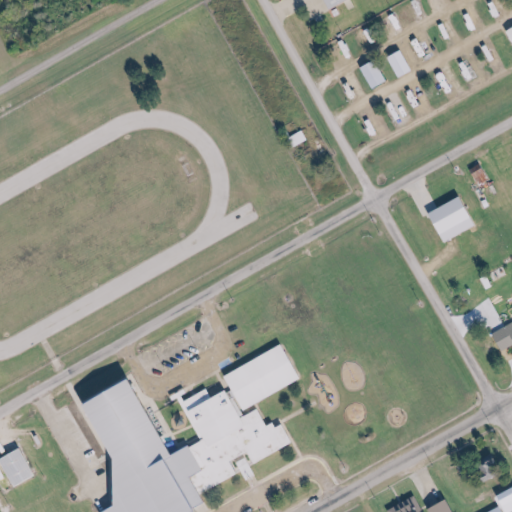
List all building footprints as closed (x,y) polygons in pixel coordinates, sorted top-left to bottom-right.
[(329,0),(335,11),(356,0),(329,0)] [(394,59),(402,76),(406,74),(404,69),(406,68),(400,56),(394,59)] [(376,90),(391,83),(381,61),(366,68),(376,90)] [(293,138),(299,148),(312,141),(306,131),(293,138)] [(473,169),(480,184),(491,179),(484,164),(473,169)] [(435,213),(451,242),(482,225),(467,196),(435,213)] [(511,322),(496,330),(505,350),(511,347),(511,322)] [(230,375),(248,410),(306,380),(288,345),(230,375)] [(210,511),(211,504),(214,503),(208,492),(243,475),(236,461),(253,452),(259,463),(298,444),(288,424),(281,427),(279,423),(272,426),(263,409),(248,417),(235,390),(216,399),(212,389),(188,400),(184,392),(181,394),(204,443),(180,454),(144,380),(96,403),(125,462),(123,506),(110,511),(210,511)] [(5,460),(20,487),(41,476),(26,448),(5,460)] [(248,456),(240,460),(249,481),(258,477),(248,456)] [(484,461),(491,481),(503,476),(496,457),(484,461)] [(393,509),(393,511),(428,511),(421,496),(393,509)] [(460,511),(455,500),(435,509),(436,511),(460,511)]
